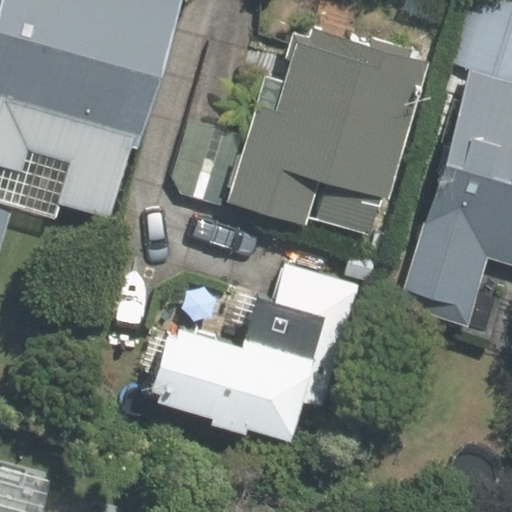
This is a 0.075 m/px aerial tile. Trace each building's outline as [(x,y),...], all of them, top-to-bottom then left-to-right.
[(0,0),(0,154),(13,158),(22,128),(67,140),(72,123),(126,138),(166,0),(0,0)] [(511,0),(465,0),(447,63),(466,68),(401,282),(408,286),(402,305),(460,322),(466,301),(471,303),(485,254),(511,262),(511,0)] [(351,40),(311,29),(307,44),(291,39),(280,79),(262,73),(253,102),(243,136),(195,122),(178,179),(189,197),(223,207),(225,198),(298,218),(313,168),(327,173),(314,216),(369,233),(381,189),(419,61),(417,61),(421,49),(355,30),(351,40)] [(0,237),(14,190),(0,185),(0,237)] [(326,400),(362,282),(293,261),(282,301),(248,292),(235,336),(171,317),(167,329),(157,324),(141,378),(152,382),(149,389),(210,406),(206,415),(240,426),(243,416),(282,427),(292,390),(326,400)] [(0,511),(68,511),(0,493),(0,511)]
